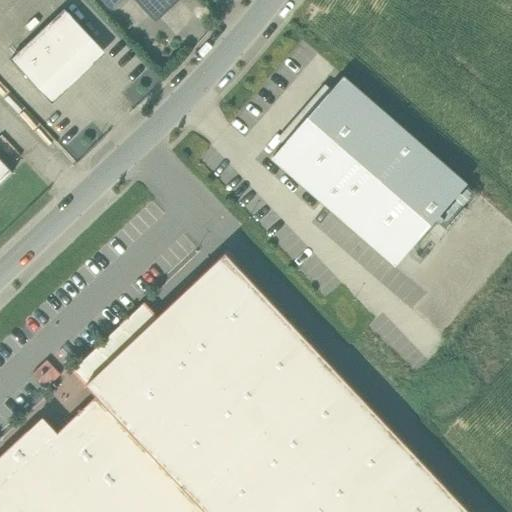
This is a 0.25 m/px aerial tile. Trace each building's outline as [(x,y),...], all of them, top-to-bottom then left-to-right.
[(138,0),(156,19),(176,0),(138,0)] [(64,9),(11,59),(40,89),(93,39),(64,9)] [(469,175),(344,67),(270,151),(395,260),(469,175)] [(0,158),(0,184),(13,172),(0,158)] [(469,511),(225,253),(215,262),(215,263),(158,317),(86,385),(97,396),(205,511),(469,511)] [(72,370),(86,385),(158,317),(144,302),(72,370)] [(205,511),(97,396),(58,433),(0,487),(0,511),(205,511)] [(43,417),(0,457),(0,487),(58,433),(43,417)]
